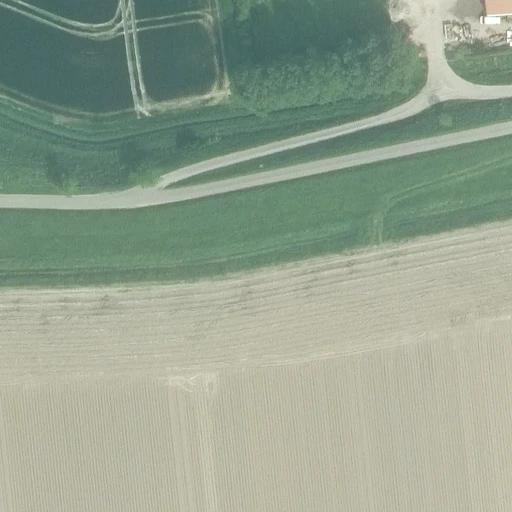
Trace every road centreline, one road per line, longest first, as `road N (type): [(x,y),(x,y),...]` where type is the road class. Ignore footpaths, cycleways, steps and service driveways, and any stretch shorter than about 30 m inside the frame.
road 1 (unclassified): [(511,90),(440,93),(393,115),(194,168),(137,198)]
road 2 (unclassified): [(137,198),(511,127)]
road 3 (unclassified): [(0,202),(137,198)]
